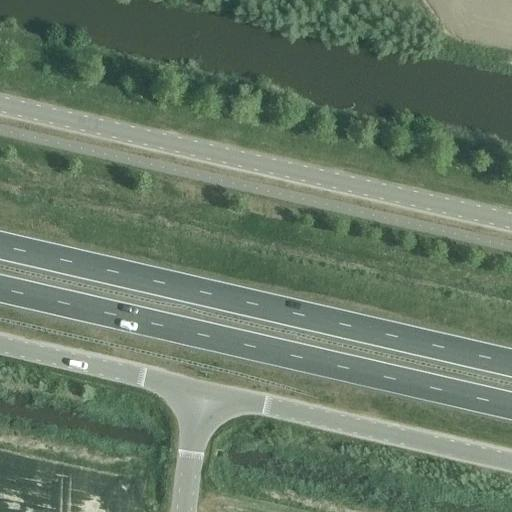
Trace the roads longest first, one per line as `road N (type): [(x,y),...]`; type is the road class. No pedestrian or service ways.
road 1 (trunk): [(511,367),(0,246)]
road 2 (trunk): [(0,287),(511,406)]
road 3 (unclassified): [(511,226),(0,109)]
road 4 (unclassified): [(203,390),(511,461)]
road 5 (tertiary): [(0,344),(203,390)]
road 6 (tertiary): [(183,511),(203,390)]
